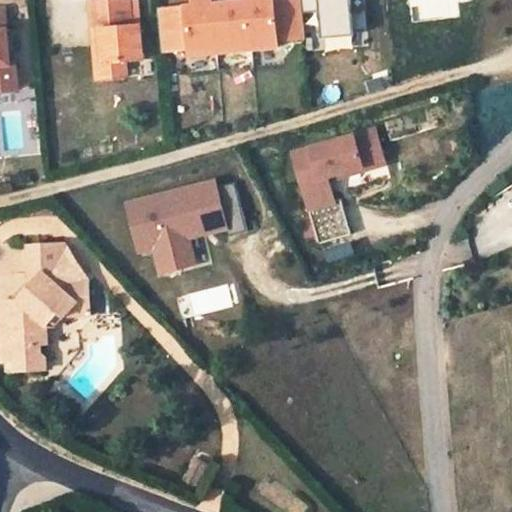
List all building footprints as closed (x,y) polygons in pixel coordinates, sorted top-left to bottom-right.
[(129,0),(115,0),(91,2),(94,31),(101,30),(105,80),(127,78),(126,62),(144,60),(141,26),(132,27),(129,0)] [(129,0),(132,27),(141,26),(138,0),(129,0)] [(159,10),(163,51),(191,49),(192,55),(279,47),(279,41),(306,38),(303,12),(302,0),(247,0),(248,1),(229,3),(228,0),(193,0),(195,7),(159,10)] [(351,34),(347,0),(302,0),(303,12),(319,11),(321,37),(351,34)] [(0,9),(0,91),(18,89),(16,62),(10,62),(6,9),(0,9)] [(101,30),(94,31),(97,80),(105,80),(101,30)] [(376,129),(292,155),(320,244),(352,234),(341,199),(335,201),(328,177),(385,159),(376,129)] [(212,184),(134,205),(144,242),(158,238),(163,256),(192,247),(189,235),(187,230),(222,220),(224,225),(226,234),(244,229),(232,183),(214,188),(212,184)] [(187,230),(189,235),(224,225),(222,220),(187,230)] [(443,245),(447,264),(472,258),(468,240),(443,245)] [(30,246),(32,287),(20,300),(2,301),(4,361),(16,360),(17,370),(47,369),(46,357),(41,354),(41,344),(49,344),(48,326),(59,313),(65,318),(67,316),(78,303),(91,303),(90,283),(68,284),(66,244),(30,246)] [(68,284),(90,283),(66,244),(68,284)] [(192,247),(163,256),(166,267),(196,259),(192,247)] [(78,303),(67,316),(92,315),(91,303),(78,303)] [(197,486),(207,461),(192,454),(181,479),(197,486)]
